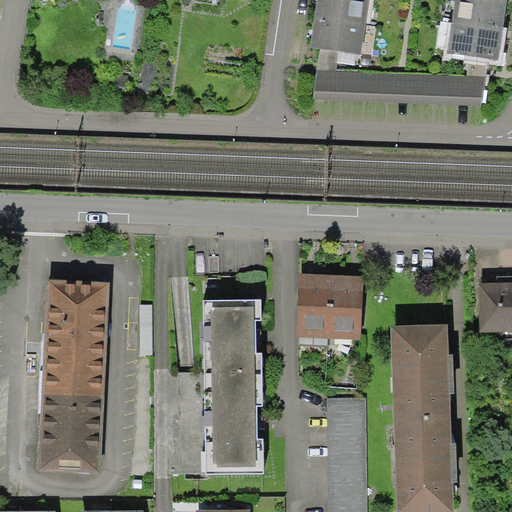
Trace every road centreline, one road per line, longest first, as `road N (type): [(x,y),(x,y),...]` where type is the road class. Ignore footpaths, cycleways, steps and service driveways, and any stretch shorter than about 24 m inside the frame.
road 1 (residential): [(0,209),(511,229)]
road 2 (unknown): [(166,216),(162,511)]
road 3 (residential): [(9,117),(264,126)]
road 4 (residential): [(264,126),(511,134)]
road 5 (residential): [(283,0),(264,126)]
